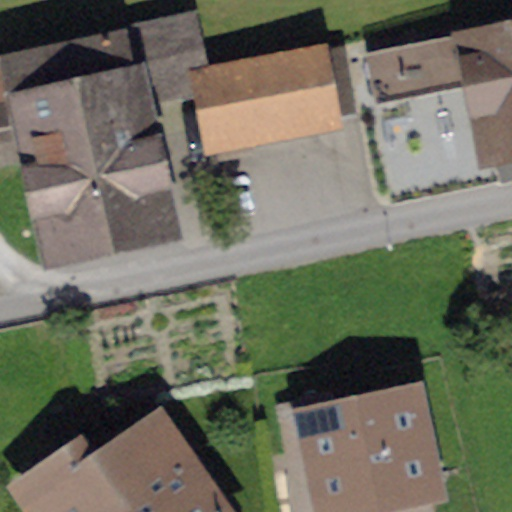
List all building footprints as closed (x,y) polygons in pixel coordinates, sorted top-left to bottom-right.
[(44,255),(174,227),(157,145),(142,148),(132,102),(203,87),(200,75),(204,74),(192,19),(0,59),(0,159),(23,155),(44,255)] [(485,108),(493,152),(511,148),(511,25),(459,36),(459,39),(368,57),(377,104),(467,86),(472,111),(485,108)] [(203,87),(213,143),(217,142),(219,156),(249,151),(246,137),(331,121),(318,53),(204,74),(200,75),(203,87)] [(309,425),(327,508),(429,487),(411,403),(309,425)] [(79,457),(32,490),(46,511),(210,511),(157,435),(94,479),(79,457)]
